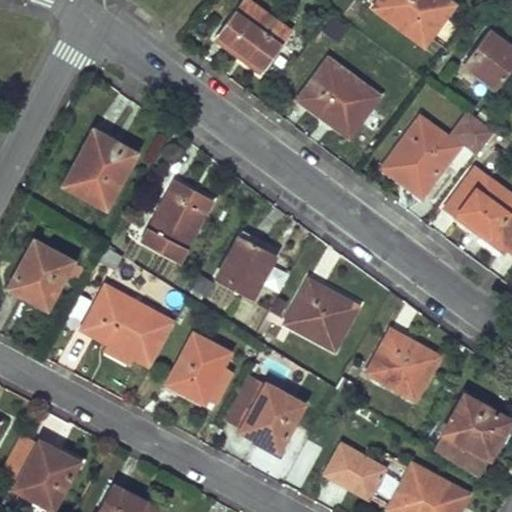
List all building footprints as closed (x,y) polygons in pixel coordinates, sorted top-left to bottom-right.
[(290,31),(247,0),(241,0),(214,37),(239,55),(242,51),(264,67),(290,31)] [(377,0),(373,7),(424,45),(454,4),(448,0),(377,0)] [(331,16),(324,30),(340,38),(347,24),(331,16)] [(511,46),(488,29),(464,62),(497,86),(511,65),(511,46)] [(239,55),(261,71),(264,67),(242,51),(239,55)] [(328,57),(297,98),(323,117),(326,114),(334,120),(332,124),(348,136),(378,95),(328,57)] [(494,130),(468,111),(452,134),(477,153),(494,130)] [(326,114),(323,117),(332,124),(334,120),(326,114)] [(458,145),(419,116),(382,167),(397,178),(404,169),(415,177),(408,186),(421,195),(458,145)] [(110,138),(93,128),(63,183),(105,207),(133,157),(108,142),(110,138)] [(133,157),(136,152),(110,138),(108,142),(133,157)] [(511,194),(474,167),(444,207),(481,234),(485,230),(506,245),(503,250),(504,250),(505,249),(511,239),(511,194)] [(404,169),(397,178),(408,186),(415,177),(404,169)] [(211,198),(175,179),(142,242),(178,261),(211,198)] [(481,234),(478,240),(499,255),(503,250),(506,245),(485,230),(481,234)] [(239,235),(223,263),(229,266),(244,237),(239,235)] [(223,263),(215,278),(251,297),(274,253),(244,237),(229,266),(223,263)] [(31,279),(55,292),(72,260),(34,239),(8,286),(23,294),(31,279)] [(97,258),(114,268),(121,255),(105,245),(97,258)] [(31,279),(23,294),(46,307),(55,292),(31,279)] [(341,297),(308,279),(305,283),(338,301),(341,297)] [(305,283),(285,322),(334,349),(357,305),(341,297),(338,301),(305,283)] [(104,284),(81,328),(108,343),(111,338),(138,353),(136,358),(150,366),(174,322),(104,284)] [(423,347),(390,329),(387,333),(420,351),(423,347)] [(229,352),(193,333),(167,382),(203,401),(205,397),(221,366),(229,352)] [(387,333),(366,372),(415,399),(439,356),(423,347),(420,351),(387,333)] [(108,343),(104,349),(132,364),(136,358),(138,353),(111,338),(108,343)] [(221,366),(205,397),(215,402),(231,371),(221,366)] [(240,427),(264,384),(248,374),(223,418),(240,427)] [(240,427),(239,429),(278,450),(304,403),(265,382),(264,384),(240,427)] [(464,393),(433,448),(479,477),(497,442),(482,433),(495,410),(464,393)] [(510,418),(495,410),(482,433),(497,442),(510,418)] [(14,487),(39,440),(22,431),(6,460),(19,467),(10,484),(14,487)] [(39,440),(14,487),(52,507),(69,476),(46,463),(54,448),(39,440)] [(325,473),(367,497),(383,468),(341,444),(325,473)] [(46,463),(69,476),(77,461),(54,448),(46,463)] [(19,467),(6,460),(0,469),(0,479),(10,484),(19,467)] [(387,508),(395,511),(457,511),(467,494),(411,463),(387,508)] [(113,484),(98,511),(130,511),(139,498),(113,484)] [(161,511),(163,510),(139,498),(130,511),(161,511)]
